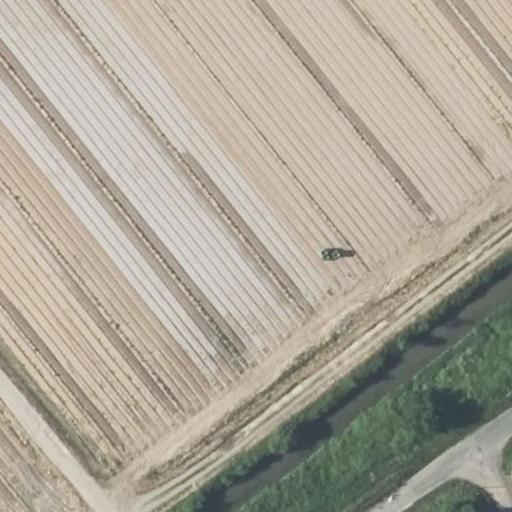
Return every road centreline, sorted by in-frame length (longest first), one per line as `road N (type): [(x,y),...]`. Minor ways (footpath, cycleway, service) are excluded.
road 1 (track): [(132,511),(511,230)]
road 2 (track): [(0,380),(106,511)]
road 3 (unclassified): [(511,418),(375,511)]
